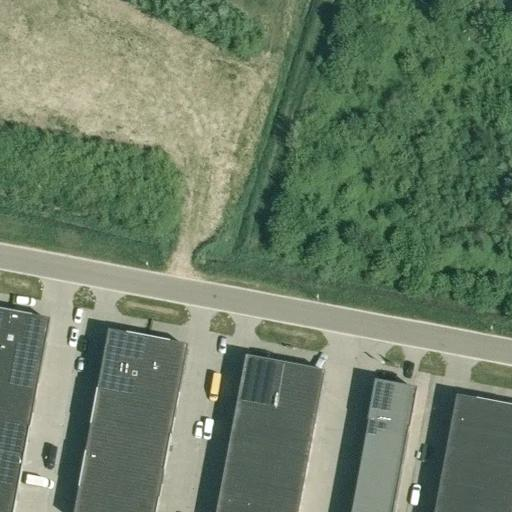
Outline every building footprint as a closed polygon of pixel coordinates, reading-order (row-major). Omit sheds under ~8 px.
[(0,313),(0,511),(14,511),(50,323),(0,313)] [(108,334),(74,511),(157,511),(188,349),(108,334)] [(246,360),(217,511),(299,511),(326,375),(246,360)] [(352,511),(393,511),(409,432),(410,433),(417,392),(374,384),(367,424),(368,425),(352,511)] [(511,511),(511,409),(456,399),(434,511),(511,511)]
